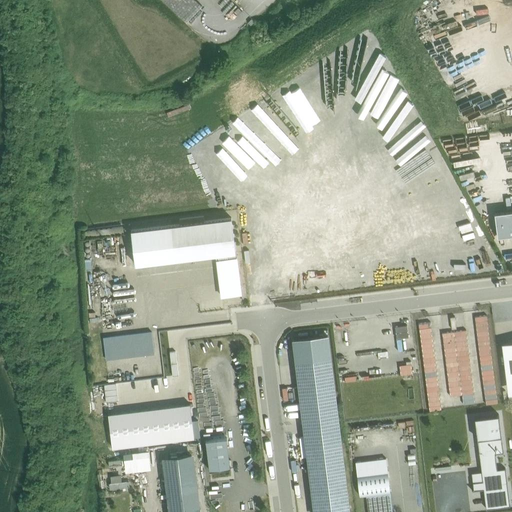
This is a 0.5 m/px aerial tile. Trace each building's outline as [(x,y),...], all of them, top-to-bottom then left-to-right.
[(202,213),(203,219),(231,215),(230,209),(202,213)] [(511,210),(496,212),(499,235),(511,233),(511,210)] [(231,217),(133,229),(137,264),(178,259),(179,260),(182,260),(184,258),(236,251),(231,217)] [(216,296),(239,294),(236,256),(213,258),(216,296)] [(221,300),(198,303),(199,316),(223,313),(221,300)] [(497,402),(486,314),(475,316),(486,403),(497,402)] [(441,409),(430,321),(418,323),(429,410),(441,409)] [(394,324),(395,336),(407,335),(406,324),(394,324)] [(151,329),(101,335),(104,358),(112,357),(114,380),(163,375),(160,355),(142,357),(143,363),(138,363),(137,354),(153,352),(151,329)] [(474,393),(466,329),(443,332),(451,395),(474,393)] [(328,335),(293,339),(306,446),(341,441),(328,335)] [(399,373),(411,372),(410,362),(398,363),(399,373)] [(486,507),(510,504),(506,467),(497,468),(495,451),(504,450),(499,414),(475,417),(486,507)] [(227,436),(206,439),(210,469),(209,469),(230,466),(226,437),(227,437),(227,436)] [(349,511),(341,441),(306,446),(314,511),(349,511)] [(146,447),(123,450),(125,466),(148,464),(146,447)] [(197,511),(190,449),(160,453),(167,511),(197,511)] [(367,511),(393,511),(386,457),(355,461),(360,495),(365,494),(367,511)] [(109,488),(127,484),(126,479),(120,480),(119,473),(107,475),(109,488)]
